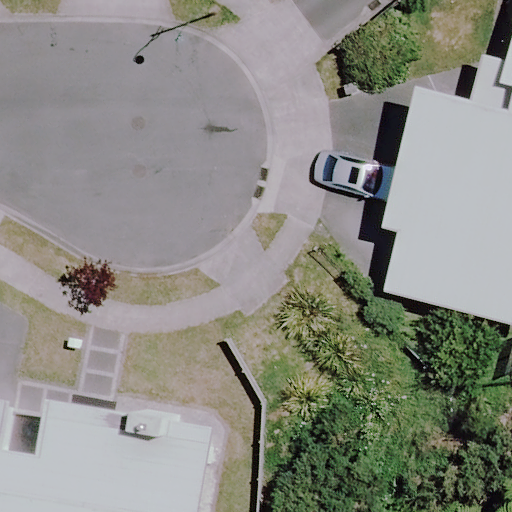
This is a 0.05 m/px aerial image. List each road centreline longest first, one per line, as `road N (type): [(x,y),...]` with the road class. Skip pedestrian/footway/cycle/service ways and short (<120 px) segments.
road 1 (residential): [(143,139),(325,0)]
road 2 (residential): [(0,123),(143,139)]
